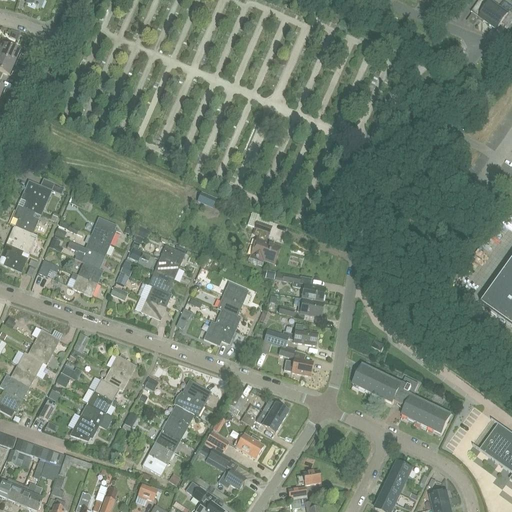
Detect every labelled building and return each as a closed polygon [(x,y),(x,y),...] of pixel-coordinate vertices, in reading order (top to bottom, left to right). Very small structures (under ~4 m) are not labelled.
[(27,0),(26,4),(40,10),(44,0),(27,0)] [(487,0),(480,0),(471,12),(497,31),(501,25),(507,29),(511,22),(511,15),(509,13),(508,14),(491,2),(490,2),(487,0)] [(0,51),(0,58),(15,66),(20,54),(19,53),(13,50),(15,45),(2,39),(0,43),(0,44),(3,46),(0,51)] [(15,66),(0,58),(0,79),(0,80),(3,74),(8,77),(9,76),(11,77),(15,66)] [(17,207),(40,217),(51,192),(28,182),(17,207)] [(61,197),(64,190),(54,186),(51,193),(61,197)] [(216,200),(201,193),(197,202),(212,209),(216,200)] [(75,211),(82,198),(74,195),(68,207),(75,211)] [(40,217),(17,207),(9,225),(14,227),(36,237),(37,237),(32,235),(40,217)] [(59,223),(58,227),(82,238),(84,234),(59,223)] [(263,260),(274,264),(279,248),(265,243),(268,234),(268,235),(271,228),(257,223),(255,229),(256,230),(254,235),(258,236),(250,258),(262,263),(263,260)] [(96,224),(90,237),(110,246),(116,232),(96,224)] [(14,227),(6,246),(28,256),(36,237),(14,227)] [(48,240),(51,232),(45,229),(42,237),(48,240)] [(56,230),(54,236),(64,240),(66,234),(56,230)] [(110,246),(90,237),(85,250),(104,259),(110,246)] [(59,243),(52,240),(49,248),(56,251),(58,247),(59,243)] [(85,250),(74,245),(72,252),(82,256),(79,263),(103,273),(103,272),(99,271),(104,259),(85,250)] [(28,256),(6,246),(0,258),(0,265),(20,274),(28,256)] [(165,247),(159,261),(178,270),(184,255),(175,252),(165,247)] [(137,263),(141,254),(134,250),(130,259),(137,263)] [(31,279),(37,264),(30,261),(28,266),(30,267),(25,277),(31,279)] [(159,261),(154,273),(173,282),(178,270),(159,261)] [(58,269),(44,262),(38,276),(46,279),(50,272),(56,275),(58,269)] [(131,264),(125,262),(120,273),(126,276),(129,269),(131,264)] [(511,262),(480,306),(511,328),(511,262)] [(83,265),(78,277),(97,286),(103,273),(79,263),(83,265)] [(274,280),(276,273),(267,271),(266,278),(274,280)] [(154,273),(148,286),(171,297),(172,296),(168,294),(173,282),(154,273)] [(301,300),(323,304),(322,304),(324,289),(310,286),(312,280),(300,278),(276,274),(274,282),(292,285),(292,288),(303,290),(301,300)] [(123,287),(127,278),(120,275),(116,284),(123,287)] [(97,286),(78,277),(72,291),(91,299),(97,286)] [(222,297),(242,306),(248,293),(228,284),(222,297)] [(205,285),(202,290),(209,293),(211,288),(205,285)] [(152,289),(146,301),(166,310),(171,297),(148,286),(148,287),(152,289)] [(127,294),(114,288),(110,295),(124,301),(127,294)] [(242,306),(222,297),(216,310),(240,321),(240,319),(237,318),(242,306)] [(206,298),(203,306),(212,309),(215,302),(206,298)] [(301,300),(300,299),(297,314),(320,319),(323,304),(301,300)] [(166,310),(146,301),(140,314),(160,323),(166,310)] [(277,315),(292,318),(292,319),(303,322),(304,316),(294,314),(294,311),(279,307),(277,315)] [(220,312),(214,325),(234,334),(240,321),(216,310),(216,311),(220,312)] [(180,319),(187,323),(191,314),(184,311),(180,319)] [(5,326),(11,329),(14,323),(8,320),(5,326)] [(234,334),(214,325),(209,338),(228,346),(234,334)] [(34,343),(53,354),(60,342),(41,331),(34,343)] [(267,331),(263,343),(271,346),(280,349),(280,348),(285,350),(285,349),(288,341),(293,342),(293,343),(298,344),(298,345),(315,347),(317,335),(300,332),(300,333),(295,332),(294,336),(283,332),(282,336),(267,331)] [(82,355),(89,340),(81,336),(73,350),(82,355)] [(381,353),(384,346),(374,341),(371,348),(381,353)] [(53,354),(34,343),(27,356),(24,354),(46,366),(53,354)] [(280,348),(280,349),(278,356),(292,361),(295,353),(285,349),(285,350),(280,348)] [(74,351),(70,357),(76,360),(78,357),(79,358),(81,355),(74,351)] [(24,354),(17,366),(36,377),(42,365),(46,367),(46,366),(24,354)] [(117,358),(110,370),(129,380),(136,368),(124,362),(126,359),(120,356),(119,359),(117,358)] [(291,374),(310,378),(312,363),(294,359),(293,364),(285,362),(283,372),(291,374)] [(36,377),(17,366),(11,378),(29,389),(36,377)] [(154,374),(159,377),(164,370),(158,366),(154,374)] [(74,372),(65,368),(61,374),(76,382),(81,372),(75,369),(74,372)] [(361,368),(352,386),(392,405),(395,398),(408,405),(402,417),(441,436),(450,418),(411,399),(412,397),(413,397),(415,394),(414,393),(418,384),(405,378),(400,387),(361,368)] [(110,370),(103,382),(122,392),(129,380),(110,370)] [(56,385),(62,388),(67,379),(61,376),(56,385)] [(29,389),(11,378),(4,391),(22,401),(29,389)] [(157,384),(150,379),(144,388),(152,393),(157,384)] [(100,380),(94,393),(112,403),(119,391),(122,393),(122,392),(103,382),(100,380)] [(185,396),(204,406),(211,394),(192,383),(185,396)] [(22,401),(4,391),(0,397),(0,405),(16,414),(22,401)] [(52,392),(48,399),(58,404),(61,398),(52,392)] [(94,393),(87,405),(106,415),(112,403),(94,393)] [(235,393),(228,406),(225,412),(236,418),(241,410),(245,413),(248,408),(244,405),(247,400),(235,393)] [(141,396),(138,401),(143,404),(146,398),(141,396)] [(175,406),(175,407),(197,419),(204,406),(185,396),(179,408),(175,406)] [(268,417),(281,425),(288,413),(269,402),(265,409),(271,412),(268,417)] [(87,405),(80,417),(99,427),(106,415),(87,405)] [(45,406),(38,419),(48,424),(54,411),(45,406)] [(175,407),(168,419),(187,429),(194,417),(197,419),(175,407)] [(130,414),(135,417),(138,412),(132,409),(130,414)] [(218,419),(224,422),(228,416),(222,412),(218,419)] [(137,418),(135,417),(130,414),(127,420),(134,424),(137,418)] [(240,422),(251,428),(255,421),(244,415),(240,422)] [(99,427),(80,417),(73,430),(92,440),(99,427)] [(281,425),(268,417),(266,420),(260,417),(256,423),(274,435),(281,425)] [(168,419),(162,431),(181,441),(187,429),(168,419)] [(395,420),(393,424),(411,432),(413,428),(395,420)] [(473,446),(472,446),(511,475),(511,435),(491,420),(491,421),(498,426),(480,451),(473,446)] [(181,441),(162,431),(155,443),(174,454),(181,441)] [(222,456),(229,444),(211,434),(204,446),(222,456)] [(236,449),(255,460),(263,447),(244,435),(244,436),(240,434),(233,446),(236,448),(236,449)] [(6,436),(3,447),(8,449),(11,438),(6,436)] [(11,438),(8,449),(12,450),(16,439),(11,438)] [(20,453),(24,442),(18,440),(14,451),(20,453)] [(24,442),(20,453),(24,454),(28,444),(24,442)] [(174,454),(155,443),(148,456),(167,467),(174,454)] [(28,444),(24,454),(30,456),(34,446),(28,444)] [(39,448),(34,446),(30,456),(35,458),(39,448)] [(231,461),(222,456),(204,446),(199,453),(207,457),(208,456),(209,456),(208,457),(226,468),(230,462),(231,461)] [(39,448),(35,458),(40,460),(44,449),(39,448)] [(44,449),(40,460),(45,462),(49,451),(44,449)] [(45,462),(46,462),(50,464),(53,453),(49,451),(45,462)] [(20,467),(25,457),(10,452),(6,464),(20,468),(20,467)] [(53,453),(50,464),(55,465),(58,454),(53,453)] [(64,456),(58,454),(55,465),(60,467),(64,456)] [(60,467),(56,479),(57,479),(51,496),(61,499),(63,493),(60,491),(65,479),(63,478),(63,476),(64,477),(69,463),(88,470),(90,466),(64,456),(60,467)] [(31,459),(25,457),(20,467),(27,469),(31,459)] [(46,462),(45,462),(40,460),(39,462),(33,479),(38,481),(41,474),(41,475),(46,462)] [(46,462),(41,475),(55,479),(55,478),(56,479),(60,467),(55,465),(50,464),(46,462)] [(397,464),(391,476),(406,483),(412,471),(397,464)] [(235,473),(231,471),(227,469),(218,484),(226,489),(229,486),(238,492),(246,480),(235,473)] [(140,479),(151,483),(153,478),(142,474),(133,471),(131,477),(140,480),(140,479)] [(298,485),(304,484),(304,487),(320,484),(318,472),(302,474),(303,476),(296,477),(298,485)] [(418,473),(415,482),(420,484),(424,486),(427,478),(424,477),(424,475),(418,473)] [(182,481),(173,475),(168,483),(177,488),(182,481)] [(391,476),(386,487),(401,494),(400,494),(417,502),(419,498),(407,493),(411,485),(406,483),(391,476)] [(180,488),(184,491),(190,484),(186,481),(180,488)] [(0,498),(6,501),(12,487),(13,484),(8,482),(6,485),(2,483),(0,486),(0,498)] [(12,487),(6,501),(17,505),(22,492),(22,491),(24,487),(20,485),(18,490),(12,487)] [(22,492),(17,505),(27,510),(36,487),(30,485),(26,493),(22,492)] [(157,491),(141,485),(137,497),(153,503),(157,491)] [(200,504),(206,493),(198,488),(197,489),(193,486),(189,494),(192,496),(191,499),(200,504)] [(215,490),(209,486),(206,491),(212,495),(215,490)] [(36,487),(27,510),(32,511),(37,511),(42,500),(38,498),(42,490),(36,487)] [(386,487),(380,498),(395,506),(400,494),(401,494),(386,487)] [(289,502),(290,502),(306,500),(305,488),(287,491),(289,502)] [(102,500),(101,504),(103,505),(100,511),(110,511),(118,491),(109,489),(106,498),(105,498),(104,500),(102,500)] [(433,510),(449,507),(446,494),(430,497),(433,510)] [(98,511),(101,504),(102,500),(96,498),(95,502),(96,502),(92,511),(98,511)] [(178,498),(175,502),(188,510),(191,506),(178,498)] [(391,511),(395,506),(380,498),(375,510),(378,511),(391,511)] [(56,500),(51,511),(63,511),(64,510),(63,510),(65,504),(56,500)] [(306,500),(290,502),(291,511),(304,509),(303,503),(307,503),(306,500)] [(310,503),(304,504),(305,511),(318,511),(318,508),(311,509),(310,503)]
